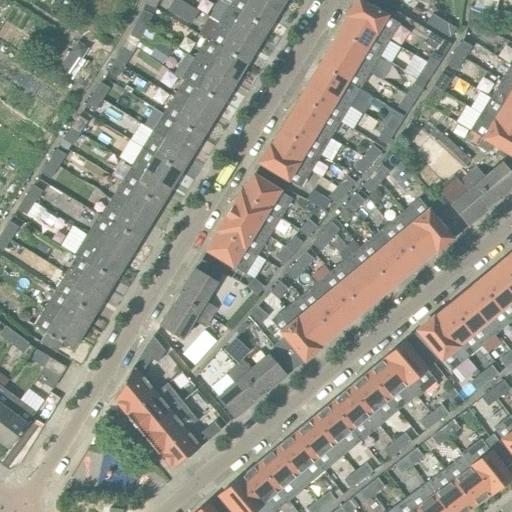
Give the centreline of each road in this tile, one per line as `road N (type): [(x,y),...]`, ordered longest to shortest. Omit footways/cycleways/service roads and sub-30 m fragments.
road 1 (residential): [(19,510),(334,0)]
road 2 (residential): [(164,511),(511,227)]
